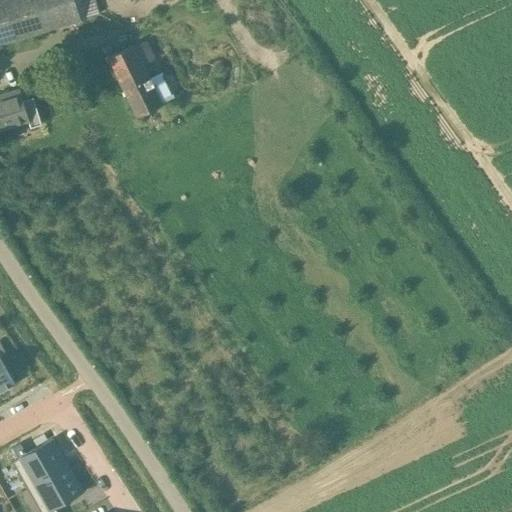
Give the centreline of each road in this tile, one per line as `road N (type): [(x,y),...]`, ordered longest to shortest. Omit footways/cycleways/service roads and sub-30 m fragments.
road 1 (unclassified): [(181,511),(0,251)]
road 2 (residential): [(121,511),(55,397)]
